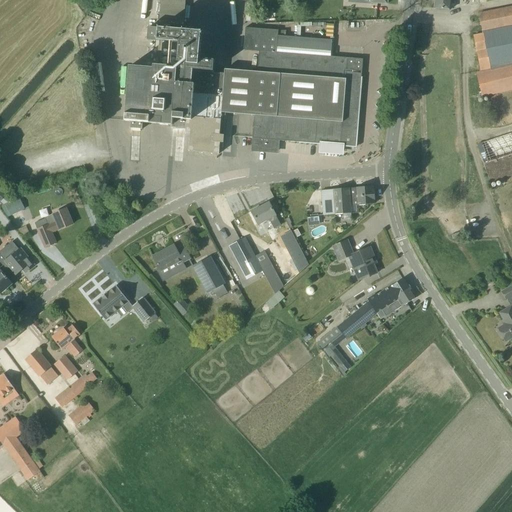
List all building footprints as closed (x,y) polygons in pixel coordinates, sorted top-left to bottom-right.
[(184,26),(185,0),(160,0),(159,24),(184,26)] [(434,0),(434,8),(450,10),(450,0),(434,0)] [(511,7),(479,15),(483,34),(473,35),(479,65),(478,65),(479,72),(476,73),(482,97),(511,89),(511,7)] [(177,67),(157,65),(154,65),(153,68),(129,65),(125,121),(131,121),(130,128),(142,129),(143,122),(171,125),(171,128),(186,129),(186,133),(190,133),(188,151),(189,151),(218,153),(218,154),(219,154),(220,136),(219,135),(225,73),(213,72),(214,60),(199,58),(201,32),(149,27),(148,39),(179,42),(177,67)] [(254,114),(254,117),(252,138),(254,139),(254,142),(253,142),(253,149),(277,151),(278,144),(277,144),(277,141),(322,144),(322,150),(340,152),(341,146),(356,147),(363,59),(356,58),(331,56),(277,52),(278,37),(279,30),(246,27),(244,50),(259,51),(258,72),(257,72),(254,114)] [(511,133),(477,145),(490,183),(511,175),(511,133)] [(277,151),(253,149),(252,158),(251,165),(276,167),(276,160),(277,151)] [(349,188),(333,189),(333,190),(321,191),(323,215),(351,213),(350,205),(374,204),(373,200),(375,200),(374,190),(373,190),(372,186),(356,188),(349,188)] [(14,200),(5,205),(10,216),(21,211),(16,200),(14,201),(14,200)] [(276,216),(269,202),(251,211),(258,225),(269,219),(274,229),(280,225),(276,216)] [(59,230),(73,224),(66,209),(53,214),(45,217),(45,218),(34,223),(45,248),(56,243),(51,232),(59,229),(59,230)] [(307,217),(308,225),(319,224),(318,216),(307,217)] [(281,236),(297,269),(299,273),(309,265),(291,230),(281,236)] [(229,247),(246,279),(254,275),(259,272),(262,271),(264,275),(266,279),(275,294),(284,287),(265,251),(255,256),(245,238),(229,247)] [(358,281),(377,273),(371,259),(374,258),(370,247),(353,254),(348,241),(333,247),(339,261),(349,257),(358,281)] [(190,258),(183,246),(176,250),(174,245),(153,257),(160,271),(158,272),(163,281),(180,271),(175,263),(181,260),(183,262),(190,258)] [(28,270),(34,265),(20,249),(5,261),(16,274),(25,266),(28,270)] [(223,285),(225,284),(210,257),(193,266),(207,293),(213,290),(217,298),(227,293),(223,285)] [(0,293),(7,288),(6,287),(9,285),(9,286),(12,284),(1,272),(0,270),(0,293)] [(390,300),(410,287),(404,278),(376,296),(375,295),(367,299),(369,302),(337,328),(337,329),(328,336),(332,341),(341,333),(346,339),(377,314),(376,314),(381,310),(392,303),(390,300)] [(511,296),(511,285),(501,292),(506,300),(511,296)] [(105,320),(128,301),(116,286),(107,293),(106,293),(102,297),(92,304),(105,320)] [(381,310),(385,317),(402,306),(402,307),(416,298),(410,287),(390,300),(392,303),(381,310)] [(272,297),(277,302),(278,303),(285,298),(279,291),(272,297)] [(143,298),(132,306),(144,322),(155,313),(143,298)] [(181,298),(174,305),(183,315),(190,309),(181,298)] [(511,308),(511,307),(511,306),(499,313),(506,324),(498,328),(506,341),(511,337),(511,308)] [(52,338),(62,349),(67,344),(76,355),(82,351),(73,340),(80,334),(73,326),(66,331),(63,328),(52,338)] [(307,333),(301,337),(305,342),(311,337),(307,333)] [(26,359),(40,376),(47,385),(58,376),(36,350),(26,359)] [(345,362),(338,353),(332,358),(339,367),(345,362)] [(67,380),(77,372),(64,356),(55,364),(67,380)] [(14,389),(4,375),(0,377),(0,398),(7,394),(11,401),(19,395),(14,389)] [(93,383),(86,375),(55,399),(61,407),(93,383)] [(88,402),(83,405),(69,416),(75,425),(94,410),(88,402)] [(0,448),(3,446),(16,437),(25,431),(16,418),(0,428),(0,448)] [(24,449),(11,458),(27,481),(40,472),(39,470),(30,457),(24,449)]
